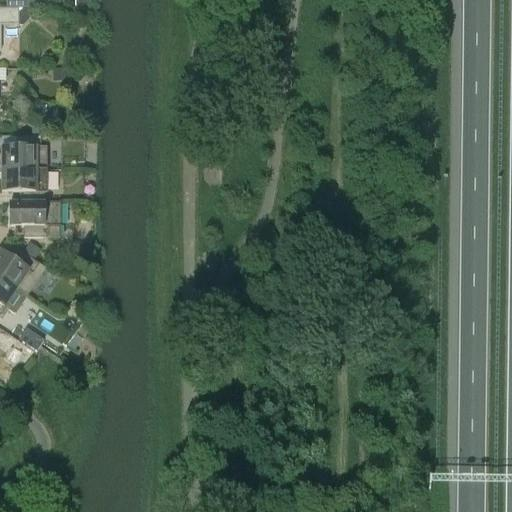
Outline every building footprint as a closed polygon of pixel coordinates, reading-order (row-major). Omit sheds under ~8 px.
[(7,0),(7,10),(34,10),(34,0),(7,0)] [(0,51),(1,52),(1,27),(18,27),(18,11),(0,11),(0,51)] [(34,11),(18,11),(18,27),(22,27),(34,14),(34,11)] [(53,73),(53,84),(71,84),(71,73),(70,73),(56,73),(53,73)] [(45,173),(45,150),(40,150),(40,139),(15,139),(15,150),(1,150),(1,173),(45,173)] [(1,173),(1,195),(19,195),(19,206),(44,206),(44,195),(45,195),(45,173),(1,173)] [(44,206),(19,206),(9,206),(9,229),(23,229),(23,240),(59,240),(59,206),(44,206)] [(35,263),(41,253),(30,246),(23,256),(35,263)] [(0,254),(0,280),(26,298),(26,299),(45,270),(35,263),(23,256),(18,252),(11,262),(0,254)] [(0,280),(0,321),(1,322),(8,312),(14,316),(26,298),(0,280)]
